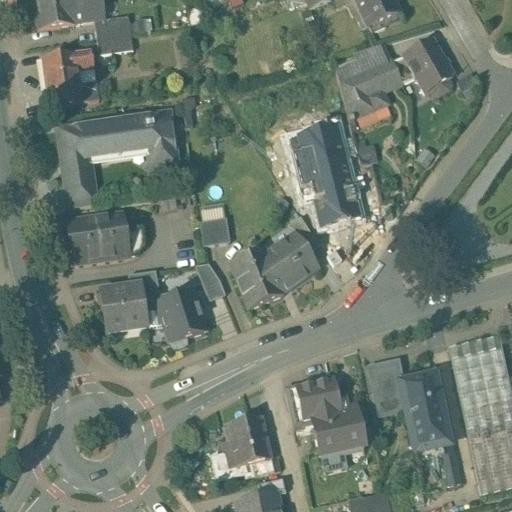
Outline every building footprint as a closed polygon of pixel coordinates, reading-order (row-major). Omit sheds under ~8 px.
[(99,0),(33,0),(38,34),(93,25),(93,24),(103,23),(99,0)] [(330,0),(304,0),(309,13),(332,4),(330,0)] [(400,17),(391,0),(352,0),(367,32),(383,24),(400,17)] [(103,23),(93,24),(93,25),(96,44),(130,39),(128,20),(103,23)] [(383,24),(368,31),(371,37),(386,30),(383,24)] [(130,39),(96,44),(98,59),(132,54),(130,39)] [(432,44),(402,61),(410,73),(424,97),(429,94),(432,99),(437,100),(449,94),(450,88),(448,83),(453,80),(432,44)] [(382,48),(354,56),(357,64),(363,76),(363,79),(390,67),(382,48)] [(90,55),(41,62),(48,112),(98,105),(95,86),(78,89),(76,73),(93,71),(90,55)] [(390,67),(363,79),(363,76),(357,79),(366,100),(381,94),(400,86),(397,79),(410,73),(402,61),(390,67)] [(357,64),(335,73),(339,87),(357,79),(363,76),(357,64)] [(381,94),(366,100),(357,79),(339,87),(349,127),(353,125),(353,123),(387,108),(381,94)] [(117,125),(57,134),(70,211),(96,206),(92,185),(88,162),(147,153),(150,171),(176,169),(169,121),(151,124),(150,118),(117,123),(117,125)] [(351,136),(337,140),(342,160),(357,156),(351,136)] [(363,168),(379,163),(373,146),(358,150),(363,168)] [(357,156),(342,160),(349,185),(363,181),(357,156)] [(319,197),(303,207),(309,216),(325,206),(319,197)] [(309,216),(330,249),(361,229),(354,219),(346,206),(340,197),(325,206),(309,216)] [(361,214),(353,202),(346,206),(354,219),(361,214)] [(121,219),(66,227),(72,268),(127,260),(123,235),(121,219)] [(307,257),(318,250),(300,221),(287,229),(293,237),(294,237),(307,257)] [(225,222),(199,226),(202,250),(229,246),(225,222)] [(142,232),(123,235),(127,260),(137,259),(144,250),(142,232)] [(293,237),(265,257),(282,297),(318,272),(307,257),(294,237),(293,237)] [(263,253),(228,268),(248,314),(283,299),(282,297),(265,257),(263,253)] [(208,268),(194,270),(209,305),(224,299),(218,284),(208,268)] [(155,275),(127,279),(129,292),(130,293),(157,289),(155,275)] [(157,289),(130,293),(143,310),(146,332),(163,329),(156,306),(166,303),(165,298),(159,300),(157,289)] [(129,292),(99,296),(98,296),(105,339),(146,333),(146,332),(143,310),(130,293),(129,292)] [(191,295),(168,303),(166,297),(165,298),(166,303),(156,306),(163,329),(169,348),(170,348),(173,353),(186,349),(186,343),(205,337),(191,295)] [(511,493),(511,403),(501,353),(450,364),(480,500),(511,493)] [(421,381),(401,386),(398,374),(397,370),(387,372),(386,369),(370,372),(377,402),(375,403),(379,420),(405,414),(413,456),(414,456),(449,448),(449,446),(433,372),(419,376),(421,381)] [(331,384),(285,395),(292,426),(304,424),(304,426),(311,424),(311,420),(347,412),(345,402),(336,404),(331,384)] [(347,412),(311,420),(311,424),(319,459),(363,449),(354,410),(347,412)] [(260,420),(226,429),(229,445),(222,447),(224,457),(228,474),(241,471),(252,468),(255,480),(272,476),(270,463),(260,420)] [(449,448),(414,456),(423,495),(461,487),(453,447),(453,445),(449,446),(449,448)] [(224,457),(210,461),(216,486),(243,479),(241,471),(228,474),(224,457)] [(282,483),(257,489),(260,501),(275,498),(276,499),(285,497),(282,483)] [(388,511),(386,497),(347,505),(347,506),(354,504),(356,511),(388,511)] [(260,501),(236,507),(236,511),(278,511),(276,499),(275,498),(260,501)]
